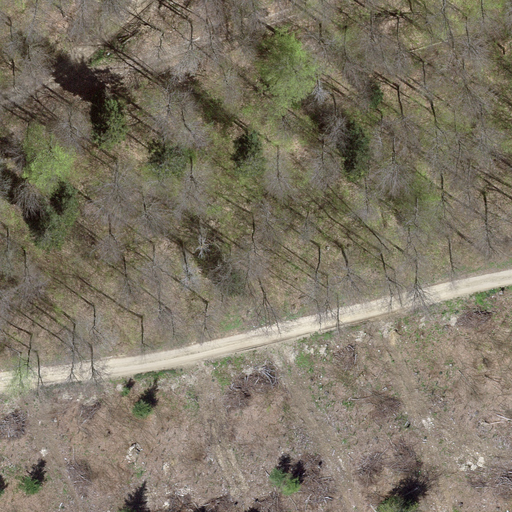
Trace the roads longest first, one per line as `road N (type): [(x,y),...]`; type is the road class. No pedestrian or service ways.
road 1 (track): [(511,280),(141,370),(0,382)]
road 2 (track): [(337,0),(216,45),(70,77),(150,0)]
